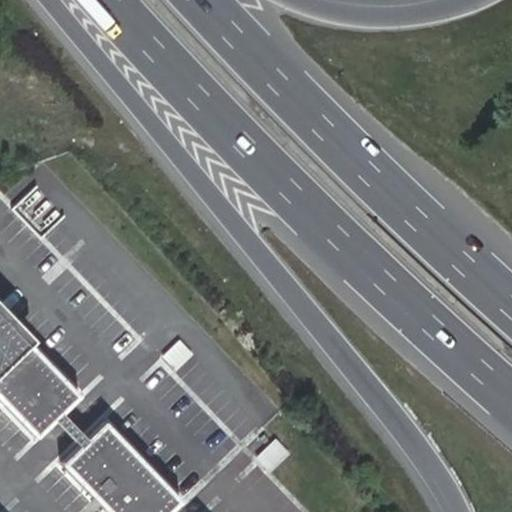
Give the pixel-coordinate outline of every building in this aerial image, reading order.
[(0,404),(33,438),(50,421),(58,413),(76,396),(0,319),(0,404)] [(161,352),(173,368),(192,354),(180,338),(161,352)] [(71,426),(58,413),(50,421),(62,434),(75,448),(83,439),(71,426)] [(83,439),(75,448),(58,464),(104,511),(163,511),(177,498),(101,422),(83,439)] [(269,471),(287,451),(273,437),(254,457),(269,471)]
